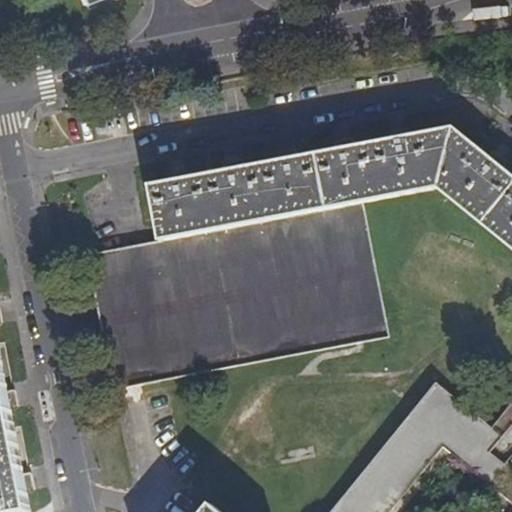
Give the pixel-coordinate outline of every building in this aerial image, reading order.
[(511,176),(456,131),(429,136),(432,191),(440,190),(511,248),(511,176)] [(432,191),(429,136),(151,187),(160,241),(364,203),(432,191)] [(160,241),(88,255),(115,391),(116,391),(389,338),(364,203),(160,241)] [(0,511),(29,511),(30,511),(0,356),(0,511)] [(494,430),(441,387),(335,511),(394,511),(444,450),(472,472),(489,453),(502,437),(494,430)] [(511,505),(511,511),(511,472),(489,453),(472,472),(511,505)]
